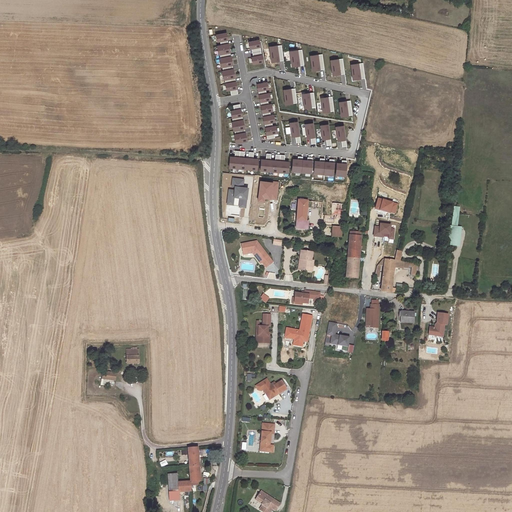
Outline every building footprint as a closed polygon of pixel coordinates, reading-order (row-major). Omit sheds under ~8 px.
[(216,34),(217,42),(220,42),(220,44),(228,43),(226,32),(216,34)] [(248,42),(249,49),(253,49),(254,54),(258,53),(261,53),(259,40),(248,42)] [(217,45),(218,55),(220,55),(220,58),(231,56),(228,43),(220,44),(217,45)] [(283,44),(269,46),(271,62),(285,60),(283,44)] [(303,49),(289,51),(291,66),(305,65),(303,49)] [(264,65),(261,53),(254,54),(255,59),(251,59),(253,67),(264,65)] [(323,54),(310,56),(312,72),(325,70),(323,54)] [(219,58),(221,68),(222,67),(223,70),(233,68),(231,56),(220,58),(219,58)] [(342,58),(329,60),(331,76),(344,74),(342,58)] [(364,62),(350,64),(352,80),(366,78),(364,62)] [(222,71),(223,80),(225,80),(225,83),(235,81),(233,68),(223,70),(222,71)] [(225,83),(226,91),(230,90),(231,95),(238,94),(235,81),(225,83)] [(257,84),(259,95),(266,94),(266,90),(268,89),(267,82),(257,84)] [(295,88),(283,90),(285,106),(297,104),(295,88)] [(313,91),(301,92),(303,108),(315,107),(313,91)] [(259,95),(261,106),(268,105),(268,101),(270,100),(269,93),(266,94),(259,95)] [(332,95),(320,97),(322,113),(334,111),(332,95)] [(350,100),(338,101),(340,117),(352,116),(350,100)] [(242,116),(240,104),(233,105),(234,110),(230,110),(232,118),(242,116)] [(261,106),(263,117),(271,116),(270,112),(272,111),(271,104),(268,105),(261,106)] [(263,117),(265,128),(273,127),(272,122),(274,122),(273,115),(271,116),(263,117)] [(245,129),(242,116),(232,118),(232,121),(231,121),(233,131),(234,131),(245,129)] [(298,122),(290,123),(292,136),(295,136),(296,141),(300,140),(298,122)] [(313,123),(304,124),(306,139),(310,138),(311,144),(316,143),(313,123)] [(328,124),(319,125),(322,140),(326,139),(327,145),(331,144),(328,124)] [(344,125),(335,126),(337,141),(341,141),(342,146),(346,145),(344,125)] [(265,128),(267,139),(274,137),(274,133),(276,133),(275,126),(273,127),(265,128)] [(247,141),(245,129),(234,131),(235,134),(234,134),(236,143),(247,141)] [(229,167),(238,168),(239,155),(240,151),(235,150),(234,156),(230,155),(229,167)] [(238,168),(248,169),(249,157),(244,156),(244,151),(240,151),(238,168)] [(248,169),(257,170),(258,158),(253,157),(254,152),(249,151),(248,169)] [(260,170),(270,171),(271,159),(271,154),(266,153),(266,159),(262,158),(260,170)] [(270,171),(279,172),(280,159),(280,155),(275,154),(275,159),(271,159),(270,171)] [(279,172),(288,173),(289,161),(284,160),(285,155),(280,155),(280,159),(279,172)] [(302,159),(292,158),(291,171),(301,172),(302,159)] [(313,160),(302,159),(301,172),(311,173),(313,160)] [(324,161),(314,160),(313,174),(323,174),(324,161)] [(334,162),(324,161),(323,174),(333,175),(334,162)] [(346,163),(336,162),(335,175),(345,176),(346,163)] [(244,178),(232,177),(231,187),(234,187),(233,190),(229,190),(228,204),(240,205),(240,207),(246,207),(248,187),(243,187),(244,178)] [(273,184),(261,182),(258,201),(264,202),(264,199),(276,201),(279,183),(273,182),(273,184)] [(398,204),(379,199),(376,209),(395,214),(398,204)] [(296,213),(305,214),(307,201),(297,200),(296,213)] [(332,227),(341,228),(341,221),(343,204),(340,204),(310,201),(310,207),(320,208),(319,224),(322,225),(320,233),(319,233),(318,235),(317,235),(316,238),(331,239),(332,227)] [(304,221),(305,214),(296,213),(295,227),(306,229),(307,222),(304,221)] [(375,226),(373,237),(394,239),(395,228),(392,228),(392,225),(380,223),(380,226),(375,226)] [(332,227),(331,239),(340,239),(341,228),(332,227)] [(347,257),(346,259),(358,260),(358,259),(361,237),(349,236),(347,257)] [(265,268),(273,261),(255,241),(240,244),(243,254),(251,251),(265,268)] [(310,252),(299,250),(297,249),(296,270),(310,272),(311,260),(309,260),(310,252)] [(356,279),(358,260),(346,259),(344,278),(356,279)] [(384,260),(380,289),(380,292),(389,292),(390,290),(392,267),(393,261),(384,260)] [(416,264),(408,263),(407,267),(411,268),(410,277),(415,277),(416,264)] [(302,294),(293,293),(292,302),(305,303),(306,299),(312,299),(312,302),(317,303),(318,293),(303,291),(302,294)] [(265,298),(258,294),(255,298),(262,303),(265,298)] [(370,304),(370,309),(366,309),(365,327),(378,327),(379,305),(370,304)] [(398,315),(398,322),(412,323),(413,312),(396,311),(396,315),(398,315)] [(256,326),(254,326),(254,331),(256,331),(256,335),(258,336),(258,343),(267,343),(267,336),(265,336),(265,332),(266,326),(268,327),(268,314),(261,314),(260,326),(256,326)] [(284,328),(283,337),(292,339),(292,340),(301,342),(301,341),(302,337),(306,337),(310,316),(301,314),(297,330),(284,328)] [(349,337),(334,334),(336,324),(329,322),(327,334),(331,335),(330,343),(347,347),(349,337)] [(368,336),(367,353),(374,354),(375,337),(368,336)] [(137,348),(125,348),(125,362),(137,362),(137,348)] [(272,382),(261,388),(264,394),(267,394),(269,397),(277,393),(285,388),(279,380),(273,384),(272,382)] [(272,424),(260,423),(257,451),(270,452),(271,445),(267,445),(268,434),(271,434),(272,424)] [(187,447),(189,480),(189,483),(197,483),(197,480),(199,480),(197,446),(187,447)] [(189,483),(189,480),(177,481),(176,474),(167,475),(168,491),(177,490),(190,489),(189,483)] [(178,499),(177,490),(168,491),(169,500),(178,499)] [(277,504),(258,491),(254,498),(261,503),(260,504),(259,505),(260,505),(257,510),(260,511),(266,511),(269,508),(273,510),(277,504)]
